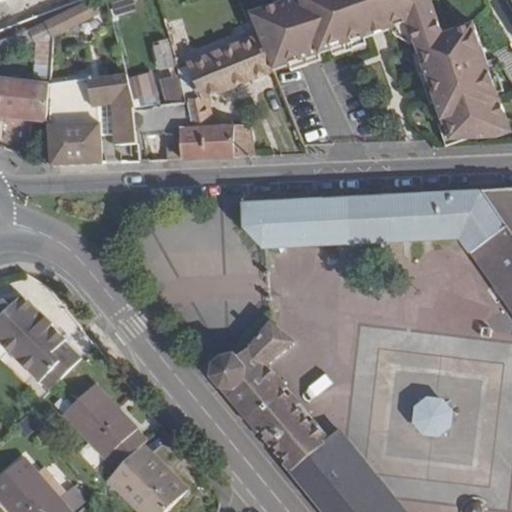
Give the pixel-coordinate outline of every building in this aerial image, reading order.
[(129,0),(106,0),(109,14),(131,10),(129,0)] [(275,71),(298,62),(314,56),(404,19),(447,125),(477,121),(477,128),(496,127),(497,132),(511,131),(511,125),(479,26),(443,37),(428,0),(290,0),(275,6),(252,16),(261,37),(275,71)] [(102,14),(96,1),(49,24),(55,36),(73,28),(102,14)] [(40,70),(53,71),(56,37),(55,36),(49,24),(34,31),(41,46),(41,51),(40,70)] [(0,55),(31,44),(33,50),(41,51),(41,46),(34,31),(0,42),(0,55)] [(190,67),(181,70),(187,104),(190,103),(202,98),(204,100),(275,71),(261,37),(189,65),(190,67)] [(33,82),(52,84),(53,71),(40,70),(35,69),(33,82)] [(114,145),(136,143),(135,128),(130,128),(129,122),(128,110),(139,108),(132,83),(129,76),(92,80),(94,100),(51,105),(49,121),(49,124),(53,128),(55,165),(56,165),(91,163),(105,162),(103,136),(108,135),(113,135),(114,145)] [(153,78),(132,83),(139,108),(160,106),(153,78)] [(3,79),(0,100),(0,145),(8,148),(11,118),(49,121),(52,84),(33,82),(3,79)] [(70,83),(52,85),(51,105),(94,100),(92,80),(70,83)] [(170,149),(170,159),(238,156),(236,126),(192,127),(190,103),(187,104),(160,106),(139,108),(128,110),(129,122),(158,120),(158,127),(184,125),(184,148),(170,149)] [(236,126),(238,156),(257,156),(251,126),(236,126)] [(463,239),(511,309),(511,190),(246,204),(246,229),(264,247),(267,248),(268,247),(289,247),(463,239)] [(268,247),(275,255),(285,255),(289,247),(268,247)] [(0,340),(41,383),(53,371),(62,380),(83,359),(67,342),(68,342),(52,326),(46,333),(39,325),(46,319),(25,297),(4,317),(0,312),(0,340)] [(46,319),(39,325),(46,333),(52,326),(46,319)] [(323,511),(409,511),(343,431),(331,440),(283,382),(272,368),(270,367),(298,344),(274,323),(256,345),(241,358),(237,354),(225,356),(215,365),(213,379),(227,396),(228,395),(230,394),(231,394),(232,394),(234,394),(236,395),(237,395),(248,410),(249,411),(249,413),(249,415),(248,416),(247,418),(247,419),(323,511)] [(98,385),(67,414),(119,471),(146,444),(150,440),(98,385)] [(227,396),(247,419),(247,418),(248,416),(249,415),(249,413),(249,411),(248,410),(237,395),(236,395),(234,394),(232,394),(231,394),(230,394),(228,395),(227,396)] [(417,407),(416,425),(425,436),(441,438),(453,429),(456,413),(445,400),(429,398),(417,407)] [(140,511),(169,511),(191,490),(177,476),(173,479),(164,470),(168,466),(146,444),(119,471),(109,481),(140,511)] [(0,500),(10,511),(73,511),(51,487),(26,458),(0,480),(0,500)] [(168,466),(164,470),(173,479),(177,476),(168,466)] [(511,511),(511,498),(498,502),(500,511),(511,511)] [(469,511),(485,511),(486,511),(486,508),(485,507),(482,504),(480,503),(477,503),(475,504),(472,505),(471,507),(469,509),(469,511)]
